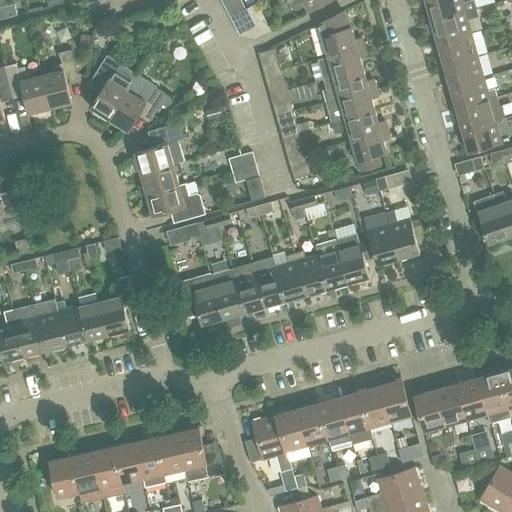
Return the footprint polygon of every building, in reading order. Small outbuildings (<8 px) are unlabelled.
[(303,0),(304,1),(309,11),(330,0),(303,0)] [(426,0),(432,20),(477,7),(474,0),(467,0),(462,1),(462,0),(426,0)] [(15,3),(5,6),(8,17),(18,15),(15,3)] [(479,15),(477,7),(432,20),(432,23),(429,23),(432,35),(436,34),(438,42),(471,33),(467,19),(479,15)] [(319,23),(328,56),(364,45),(362,37),(355,38),(352,26),(344,10),(319,23)] [(236,28),(240,35),(256,27),(252,19),(236,28)] [(479,30),(471,33),(438,42),(444,64),(477,55),(486,53),(479,30)] [(318,59),(324,80),(364,68),(360,56),(367,54),(364,45),(328,56),(318,59)] [(42,74),(51,108),(72,102),(66,77),(78,74),(72,49),(59,52),(62,63),(52,65),(54,72),(42,74)] [(484,77),(477,55),(444,64),(450,87),(484,77)] [(110,119),(129,90),(138,75),(128,68),(109,56),(95,78),(106,85),(91,107),(110,119)] [(262,66),(265,73),(282,69),(279,61),(262,66)] [(17,63),(4,66),(11,90),(23,87),(29,113),(51,108),(42,74),(31,77),(29,71),(19,73),(17,63)] [(0,120),(5,120),(0,98),(0,92),(11,90),(4,66),(0,67),(0,120)] [(327,101),(376,87),(374,78),(367,80),(364,68),(324,80),(326,89),(324,90),(327,101)] [(284,76),(282,69),(265,73),(267,81),(284,76)] [(487,90),(484,77),(450,87),(457,109),(490,99),(490,98),(497,96),(495,88),(487,90)] [(129,90),(110,119),(129,131),(143,108),(154,115),(167,94),(156,87),(150,96),(142,91),(139,96),(129,90)] [(327,101),(333,122),(376,110),(372,98),(379,96),(376,87),(327,101)] [(463,131),(496,121),(490,99),(457,109),(463,131)] [(274,107),(276,115),(293,110),(291,103),(274,107)] [(296,118),(293,110),(276,115),(279,123),(296,118)] [(352,140),(388,129),(385,120),(379,122),(376,110),(333,122),(336,133),(349,129),(352,140)] [(502,144),(496,121),(463,131),(469,153),(502,144)] [(135,152),(141,173),(180,162),(185,160),(179,140),(185,138),(181,122),(156,129),(161,144),(135,152)] [(390,138),(388,129),(352,140),(358,161),(358,160),(361,171),(381,165),(378,155),(387,152),(384,139),(390,138)] [(303,144),(286,149),(288,157),(305,152),(303,144)] [(511,147),(502,150),(505,159),(511,156),(511,147)] [(505,159),(502,150),(490,153),(493,162),(505,159)] [(254,151),(242,154),(229,158),(233,170),(257,163),(254,151)] [(307,160),(305,152),(288,157),(290,165),(307,160)] [(481,156),(473,158),(476,170),(485,168),(481,156)] [(180,162),(141,173),(145,188),(140,189),(142,197),(147,195),(180,186),(180,185),(177,174),(183,172),(180,162)] [(267,197),(261,175),(247,179),(253,201),(267,197)] [(385,176),(376,178),(380,191),(389,188),(385,176)] [(186,183),(180,185),(180,186),(147,195),(153,216),(179,209),(182,221),(206,214),(201,194),(198,192),(189,195),(186,183)] [(0,225),(1,226),(20,222),(15,198),(3,201),(0,189),(0,225)] [(503,191),(494,194),(509,236),(511,235),(511,197),(507,199),(503,191)] [(488,244),(509,236),(494,194),(486,197),(489,206),(477,210),(488,244)] [(303,199),(305,208),(317,205),(315,196),(303,199)] [(305,208),(303,199),(291,203),(293,211),(305,208)] [(259,205),(262,214),(274,210),(271,202),(259,205)] [(262,214),(259,205),(247,209),(250,217),(262,214)] [(218,217),(220,226),(232,222),(230,214),(218,217)] [(220,226),(218,217),(205,220),(208,229),(220,226)] [(411,218),(389,224),(399,259),(421,253),(411,218)] [(197,223),(188,225),(191,237),(200,235),(197,223)] [(370,240),(365,241),(370,258),(375,257),(377,265),(399,259),(389,224),(368,230),(370,240)] [(358,233),(344,237),(337,239),(349,283),(370,277),(365,259),(370,258),(365,241),(360,243),(358,233)] [(349,283),(337,239),(316,245),(328,289),(349,283)] [(96,243),(87,245),(90,258),(99,255),(96,243)] [(303,251),(295,253),(307,295),(328,289),(316,245),(315,245),(317,255),(305,258),(303,251)] [(66,251),(68,259),(80,256),(78,248),(66,251)] [(56,263),(68,259),(66,251),(54,254),(56,263)] [(286,256),(288,263),(276,267),(286,301),(307,295),(295,253),(286,256)] [(274,257),(252,263),(265,307),(286,301),(276,267),(274,257)] [(24,261),(26,270),(38,267),(36,258),(24,261)] [(26,270),(24,261),(12,264),(14,273),(26,270)] [(265,307),(252,263),(232,269),(244,313),(265,307)] [(217,283),(213,284),(223,319),(244,313),(232,269),(215,273),(217,283)] [(199,313),(202,325),(223,319),(213,284),(217,283),(215,273),(178,283),(187,316),(199,313)] [(110,289),(112,297),(101,300),(110,334),(131,329),(126,308),(137,305),(130,276),(115,279),(110,289)] [(46,350),(67,345),(57,302),(56,299),(35,304),(46,350)] [(65,300),(57,302),(67,345),(88,339),(80,305),(67,308),(65,300)] [(110,334),(101,300),(80,305),(88,339),(110,334)] [(35,304),(13,309),(25,355),(46,350),(35,304)] [(0,324),(0,345),(4,360),(25,355),(13,309),(5,311),(8,323),(0,324)] [(511,367),(499,372),(509,407),(510,407),(511,406),(511,367)] [(509,407),(499,372),(478,378),(488,413),(490,423),(511,417),(511,414),(510,407),(509,407)] [(478,378),(458,383),(467,419),(488,413),(478,378)] [(381,385),(391,421),(412,415),(402,379),(381,385)] [(467,419),(458,383),(436,389),(446,425),(467,419)] [(381,385),(360,391),(370,427),(391,421),(381,385)] [(415,395),(425,431),(446,425),(436,389),(415,395)] [(370,427),(360,391),(338,397),(351,444),(373,438),(370,427)] [(338,397),(318,402),(328,438),(332,450),(352,445),(351,444),(338,397)] [(328,438),(318,402),(297,408),(307,444),(328,438)] [(297,408),(277,414),(287,450),(307,444),(297,408)] [(287,450),(277,414),(253,421),(264,459),(276,455),(281,472),(292,468),(287,450)] [(218,449),(205,452),(199,427),(178,432),(186,469),(185,469),(187,482),(224,474),(218,449)] [(165,473),(185,469),(186,469),(178,432),(157,437),(165,473)] [(157,437),(135,442),(143,478),(145,487),(167,482),(165,473),(157,437)] [(122,483),(143,478),(135,442),(114,446),(122,483)] [(420,443),(412,446),(415,458),(424,456),(420,443)] [(492,444),(475,448),(479,462),(495,457),(492,444)] [(114,446),(93,451),(103,498),(124,493),(122,483),(114,446)] [(463,466),(479,462),(475,448),(460,453),(463,466)] [(93,451),(71,456),(79,492),(82,502),(103,498),(93,451)] [(387,453),(378,455),(381,467),(390,465),(387,453)] [(441,454),(432,457),(435,469),(444,466),(441,454)] [(381,467),(378,455),(369,457),(373,470),(381,467)] [(79,492),(71,456),(50,461),(58,497),(79,492)] [(345,464),(336,467),(340,479),(349,476),(345,464)] [(502,511),(511,494),(511,472),(500,466),(481,499),(502,511)] [(340,479),(336,467),(328,469),(331,481),(340,479)] [(370,507),(423,490),(416,467),(378,479),(382,492),(366,497),(370,507)] [(304,473),(294,476),(298,488),(307,485),(304,473)] [(430,511),(423,490),(370,507),(371,511),(430,511)] [(511,511),(511,494),(502,511),(511,511)] [(280,506),(281,511),(339,511),(338,504),(321,508),(317,495),(280,506)] [(204,511),(202,500),(193,502),(195,511),(204,511)]
